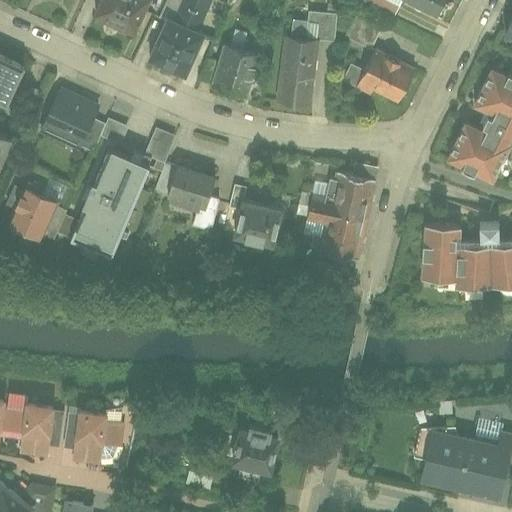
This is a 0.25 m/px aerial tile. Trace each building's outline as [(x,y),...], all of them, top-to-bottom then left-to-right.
[(97,0),(93,11),(135,29),(147,0),(97,0)] [(169,6),(147,57),(186,73),(206,25),(198,22),(207,0),(179,0),(176,9),(169,6)] [(410,0),(432,11),(437,0),(410,0)] [(511,2),(500,28),(511,34),(511,2)] [(283,33),(276,99),(312,103),(319,36),(335,38),(338,9),(309,6),(308,17),(293,15),(291,34),(283,33)] [(349,29),(374,43),(384,24),(358,11),(349,29)] [(223,39),(210,83),(246,94),(259,50),(223,39)] [(376,87),(397,98),(414,64),(374,43),(354,81),(373,92),(376,87)] [(0,100),(11,105),(31,59),(0,45),(0,100)] [(464,116),(447,151),(492,172),(509,136),(507,135),(511,123),(511,70),(491,61),(473,99),(489,107),(481,124),(464,116)] [(53,86),(33,134),(72,150),(75,143),(90,150),(102,121),(90,116),(95,104),(53,86)] [(145,149),(166,156),(173,132),(153,125),(145,149)] [(148,159),(108,142),(69,235),(109,252),(148,159)] [(207,192),(216,167),(175,154),(172,165),(163,163),(152,189),(151,194),(163,198),(158,213),(204,229),(215,194),(207,192)] [(306,192),(301,215),(327,220),(319,256),(355,263),(373,173),(338,166),(332,197),(306,192)] [(18,182),(5,219),(39,231),(52,195),(18,182)] [(236,196),(226,234),(265,244),(274,205),(236,196)] [(488,266),(511,264),(511,224),(496,227),(496,213),(474,214),(474,227),(455,227),(456,210),(421,207),(417,263),(452,266),(488,266)] [(0,434),(22,438),(20,454),(48,458),(55,407),(21,402),(20,410),(1,407),(2,399),(0,398),(0,434)] [(103,416),(72,413),(68,464),(99,467),(103,416)] [(419,475),(501,493),(511,445),(511,430),(496,427),(494,434),(432,420),(419,475)] [(230,423),(224,471),(268,476),(274,429),(230,423)] [(31,511),(35,508),(0,482),(0,511),(31,511)] [(90,511),(92,504),(63,500),(61,511),(90,511)]
